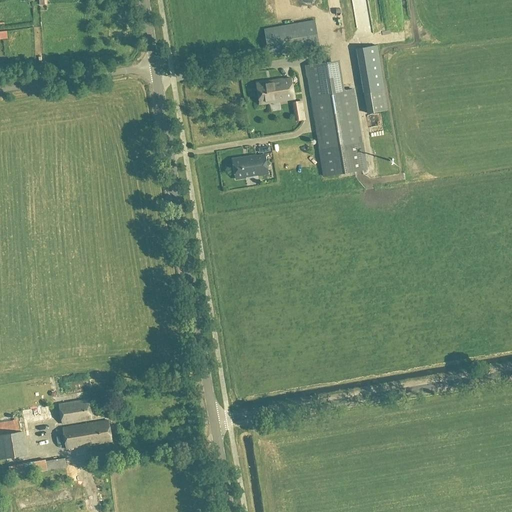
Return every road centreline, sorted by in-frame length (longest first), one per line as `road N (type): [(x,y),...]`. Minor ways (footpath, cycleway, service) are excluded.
road 1 (tertiary): [(213,422),(155,66)]
road 2 (unclassified): [(213,422),(511,374)]
road 3 (unclassified): [(155,66),(0,89)]
